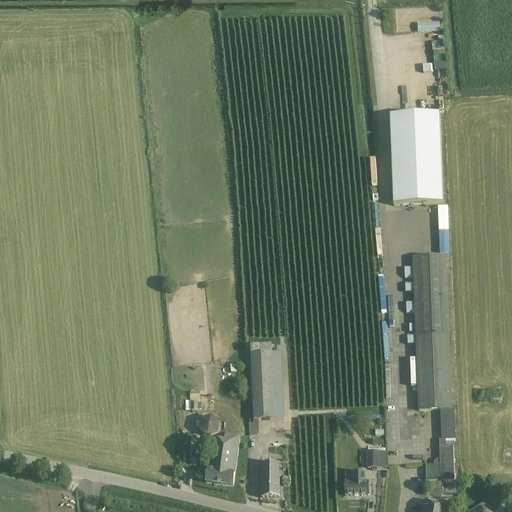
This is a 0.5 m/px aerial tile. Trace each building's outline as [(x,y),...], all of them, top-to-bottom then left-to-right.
[(419,23),(420,32),(442,32),(441,23),(419,23)] [(446,53),(445,42),(433,42),(434,54),(446,53)] [(390,116),(393,206),(443,204),(440,114),(390,116)] [(413,258),(416,337),(449,336),(446,257),(413,258)] [(442,440),(446,440),(446,441),(455,441),(454,410),(452,410),(449,337),(449,336),(416,337),(416,338),(419,412),(441,411),(442,440)] [(250,355),(254,421),(253,424),(249,424),(249,437),(259,437),(259,421),(275,421),(272,354),(250,355)] [(191,402),(187,402),(187,410),(197,410),(197,403),(202,402),(201,392),(191,392),(191,402)] [(220,424),(212,417),(201,421),(199,432),(208,439),(218,435),(220,424)] [(206,484),(233,487),(240,437),(226,435),(224,450),(210,449),(206,484)] [(439,441),(440,460),(437,460),(434,463),(434,466),(426,466),(426,482),(455,481),(453,446),(446,447),(446,441),(446,440),(442,440),(439,441)] [(379,469),(378,453),(378,450),(367,450),(368,469),(379,469)] [(279,464),(261,464),(261,499),(280,498),(279,464)] [(369,496),(369,483),(365,483),(365,474),(353,474),(353,483),(345,483),(345,496),(369,496)] [(422,511),(447,511),(450,503),(438,501),(436,509),(423,507),(422,511)]
